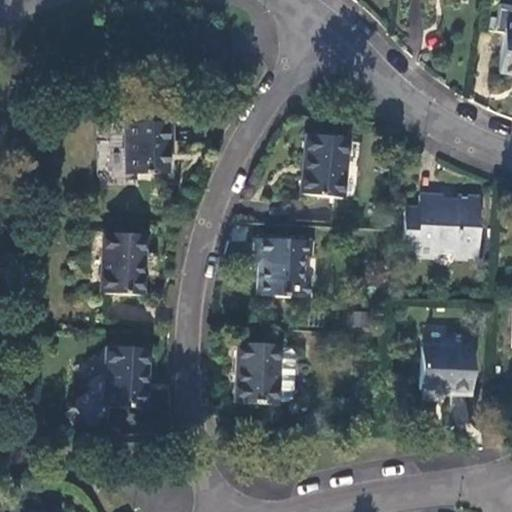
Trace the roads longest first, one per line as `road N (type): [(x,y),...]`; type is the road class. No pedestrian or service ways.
road 1 (unclassified): [(325,22),(228,173),(193,277),(190,414),(214,511)]
road 2 (unclassified): [(511,156),(401,97),(325,22)]
road 3 (unclassified): [(329,511),(511,473)]
